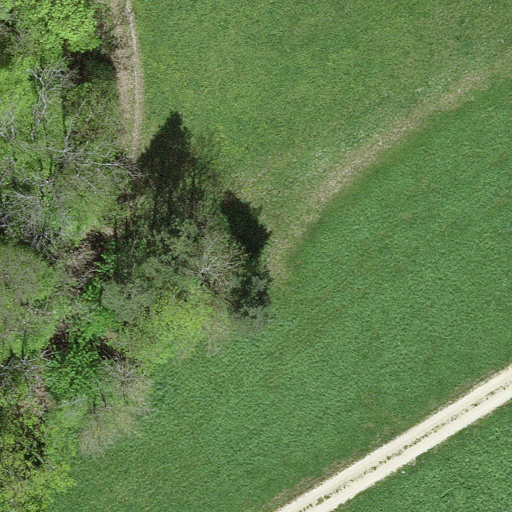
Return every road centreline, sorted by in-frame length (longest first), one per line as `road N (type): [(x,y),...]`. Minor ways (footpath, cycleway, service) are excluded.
road 1 (track): [(14,511),(45,361),(128,86),(117,0)]
road 2 (track): [(511,378),(297,511)]
